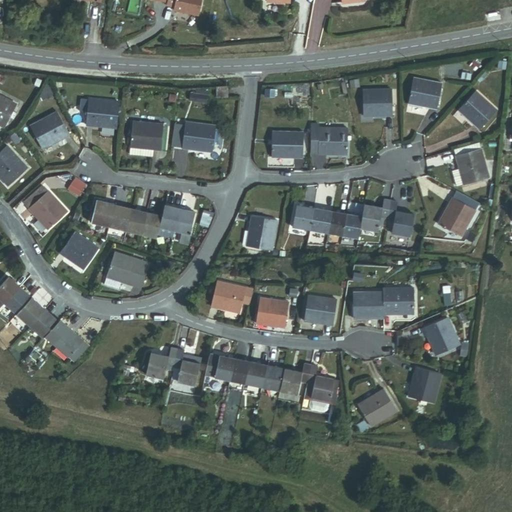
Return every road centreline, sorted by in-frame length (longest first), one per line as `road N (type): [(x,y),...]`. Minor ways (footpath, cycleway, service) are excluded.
road 1 (tertiary): [(511,28),(249,66)]
road 2 (tertiary): [(249,66),(0,50)]
road 3 (residential): [(373,341),(255,338),(206,327),(166,303)]
road 4 (residential): [(0,214),(52,285),(81,306),(113,312),(166,303)]
road 5 (residential): [(411,158),(320,178),(239,175)]
road 6 (residential): [(234,193),(110,178),(88,166)]
road 7 (residential): [(166,303),(197,273),(234,193)]
